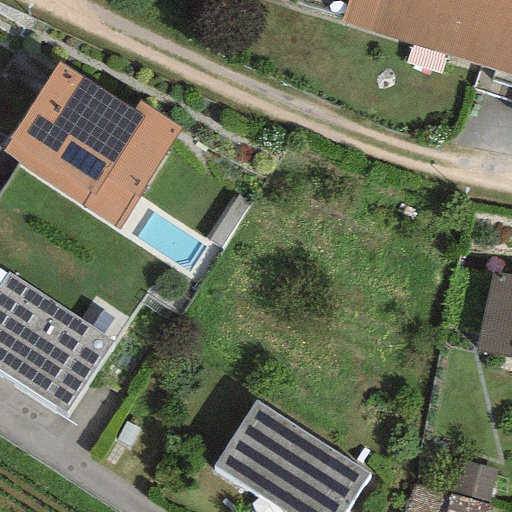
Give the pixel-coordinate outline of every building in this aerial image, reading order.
[(511,0),(346,0),(339,23),(511,77),(511,0)] [(8,140),(0,152),(116,227),(180,128),(138,101),(132,110),(57,61),(6,139),(8,140)] [(111,342),(6,272),(5,274),(0,281),(0,372),(64,414),(111,342)] [(511,276),(491,272),(474,352),(511,359),(511,276)] [(343,511),(367,475),(254,401),(212,467),(280,511),(343,511)] [(494,470),(457,460),(449,494),(485,504),(494,470)] [(402,511),(443,511),(449,494),(411,482),(402,511)] [(488,511),(490,505),(485,504),(449,494),(443,511),(488,511)]
